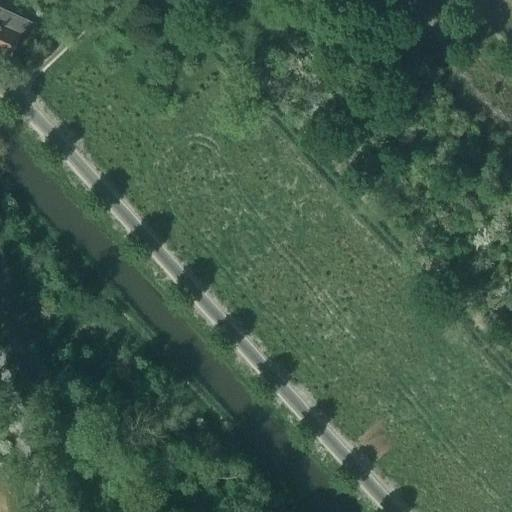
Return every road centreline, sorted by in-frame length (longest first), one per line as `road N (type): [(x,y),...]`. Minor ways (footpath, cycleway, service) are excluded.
road 1 (unclassified): [(390,511),(0,88)]
road 2 (unclassified): [(41,511),(0,367)]
